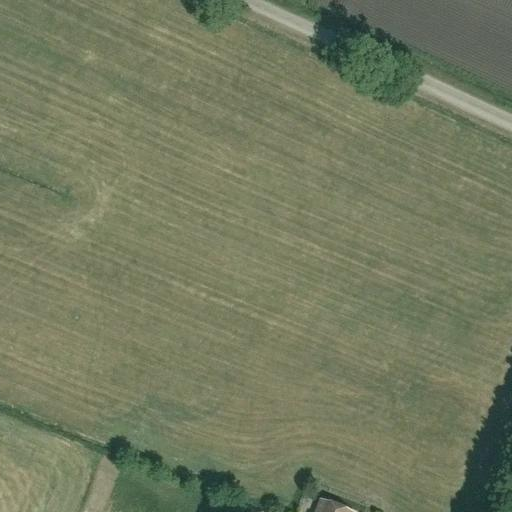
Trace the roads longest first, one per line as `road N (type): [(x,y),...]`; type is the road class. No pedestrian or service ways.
road 1 (unclassified): [(511,122),(241,0)]
road 2 (track): [(0,418),(98,457),(105,472),(93,511)]
